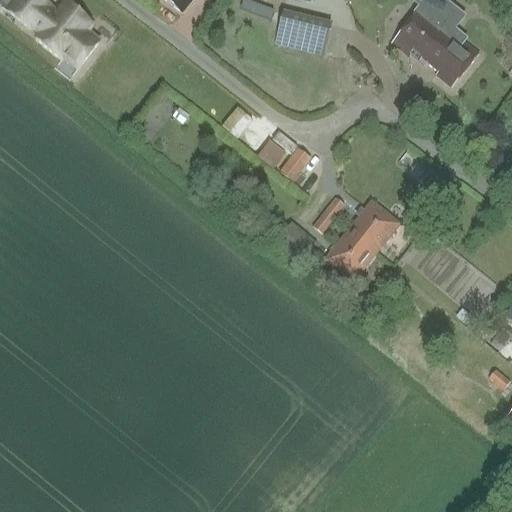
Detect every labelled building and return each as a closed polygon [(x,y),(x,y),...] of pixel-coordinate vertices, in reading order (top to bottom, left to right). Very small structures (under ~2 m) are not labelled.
[(19,0),(6,17),(29,35),(30,34),(38,40),(34,44),(61,66),(68,56),(83,67),(97,49),(83,37),(91,28),(64,7),(53,20),(46,14),(49,10),(36,0),(19,0)] [(165,0),(182,13),(193,0),(165,0)] [(246,0),(245,0),(243,8),(270,18),(273,10),(246,0)] [(444,6),(437,0),(432,0),(417,18),(416,18),(393,45),(409,58),(411,56),(425,68),(428,65),(439,75),(437,77),(452,89),(479,57),(448,31),(456,22),(442,9),(444,6)] [(282,15),(275,47),(324,59),(331,27),(282,15)] [(257,157),(274,170),(286,154),(270,141),(257,157)] [(297,182),(310,162),(295,153),(279,177),(294,186),(297,182)] [(327,237),(345,205),(335,199),(317,231),(327,237)] [(346,234),(375,257),(386,243),(381,239),(393,225),(369,206),(346,234)] [(315,244),(291,225),(279,239),(265,228),(259,236),(297,266),(315,244)] [(364,270),(375,257),(346,234),(324,261),(348,281),(360,267),(364,270)] [(503,393),(510,384),(496,373),(489,382),(503,393)]
